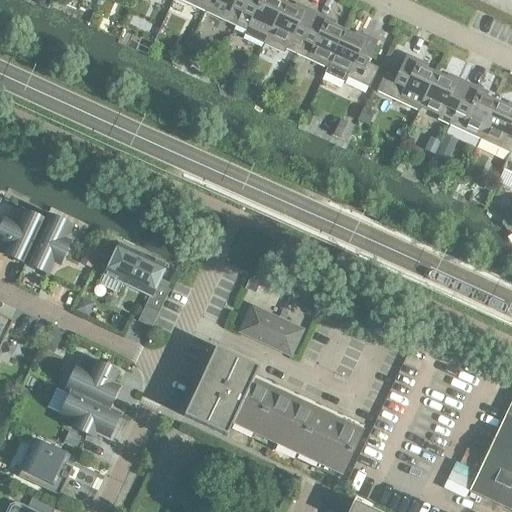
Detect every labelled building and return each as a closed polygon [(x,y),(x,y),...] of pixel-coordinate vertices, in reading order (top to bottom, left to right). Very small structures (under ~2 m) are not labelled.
[(177,0),(205,13),(211,0),(177,0)] [(211,0),(205,13),(236,27),(248,0),(211,0)] [(248,0),(236,27),(247,32),(245,36),(264,46),(283,4),(274,0),(248,0)] [(283,4),(264,46),(284,55),(286,50),(297,55),(316,14),(301,7),(299,12),(283,4)] [(316,14),(297,55),(328,70),(330,65),(329,65),(344,33),(329,25),(331,21),(316,14)] [(328,70),(326,75),(344,83),(347,78),(370,89),(379,69),(368,64),(378,43),(362,35),(360,40),(344,33),(329,65),(330,65),(328,70)] [(174,55),(171,62),(179,65),(182,59),(174,55)] [(420,112),(422,108),(421,108),(436,75),(421,68),(423,63),(407,56),(397,78),(386,73),(377,93),(420,112)] [(217,69),(213,77),(221,81),(225,73),(217,69)] [(450,126),(469,85),(454,78),(452,82),(436,75),(421,108),(422,108),(440,117),(438,121),(450,126)] [(484,92),(469,85),(450,126),(480,141),(497,104),(482,96),(484,92)] [(244,88),(241,96),(249,100),(253,92),(244,88)] [(510,155),(511,151),(511,110),(497,104),(480,141),(510,155)] [(363,109),(357,121),(368,126),(373,114),(363,109)] [(341,120),(333,137),(347,143),(355,127),(341,120)] [(431,136),(424,151),(435,155),(441,141),(431,136)] [(445,136),(433,161),(445,167),(457,142),(445,136)] [(511,151),(510,155),(503,170),(511,174),(511,151)] [(25,265),(48,216),(47,216),(44,222),(22,211),(16,224),(5,218),(0,228),(0,244),(5,247),(2,255),(25,265)] [(511,215),(505,213),(499,227),(510,232),(511,228),(511,215)] [(65,239),(71,227),(48,216),(25,265),(48,276),(54,263),(60,266),(71,242),(65,239)] [(91,243),(80,264),(93,270),(104,249),(91,243)] [(152,297),(166,267),(119,245),(105,275),(152,297)] [(250,280),(245,289),(254,294),(259,284),(250,280)] [(81,299),(75,311),(88,317),(94,304),(81,299)] [(310,302),(306,311),(315,315),(320,306),(310,302)] [(302,331),(251,307),(239,333),(290,356),(302,331)] [(0,349),(13,322),(0,315),(0,349)] [(274,392),(277,386),(276,385),(275,386),(255,376),(259,369),(256,367),(255,371),(246,367),(247,363),(216,348),(204,373),(210,376),(201,395),(195,392),(184,417),(227,437),(230,429),(251,439),(250,440),(252,440),(255,434),(342,475),(361,433),(283,396),(274,392)] [(117,373),(81,356),(65,391),(120,416),(120,415),(109,410),(119,388),(112,384),(117,373)] [(109,439),(120,416),(65,391),(64,391),(70,394),(59,416),(72,422),(69,428),(93,439),(96,433),(109,439)] [(511,511),(511,402),(470,492),(511,511)] [(69,433),(64,446),(76,451),(81,438),(69,433)] [(61,454),(35,442),(18,478),(59,497),(73,468),(58,461),(61,454)] [(33,497),(28,506),(38,511),(52,511),(55,508),(33,497)] [(374,511),(370,510),(372,505),(356,498),(348,511),(374,511)]
